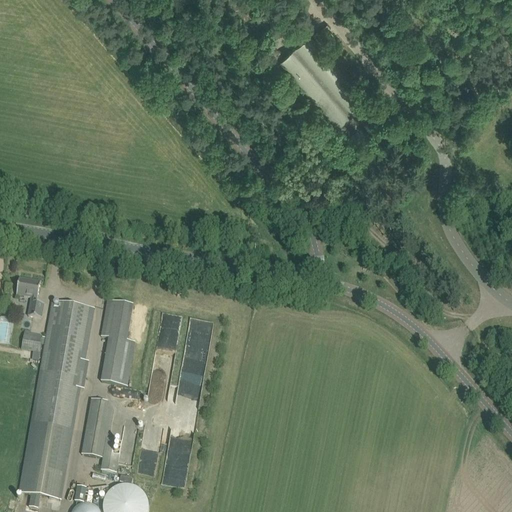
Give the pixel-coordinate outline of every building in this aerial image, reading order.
[(279,62),(278,63),(335,130),(368,102),(311,35),(284,58),(280,53),(275,58),(279,62)] [(41,284),(20,280),(17,297),(32,299),(29,318),(42,320),(44,305),(36,304),(37,300),(38,300),(41,284)] [(53,302),(31,426),(73,433),(80,388),(85,360),(94,310),(53,302)] [(101,338),(109,339),(127,342),(133,307),(108,302),(101,338)] [(22,351),(40,354),(41,347),(28,345),(30,335),(30,332),(25,331),(22,351)] [(42,337),(30,335),(28,345),(41,347),(42,337)] [(127,342),(109,339),(102,384),(127,388),(135,344),(127,342)] [(92,397),(82,456),(103,459),(106,440),(112,407),(108,399),(92,397)] [(31,426),(20,495),(31,497),(30,505),(39,507),(40,498),(61,502),(73,433),(31,426)] [(113,441),(106,440),(103,459),(101,472),(117,475),(120,457),(111,455),(113,441)] [(147,511),(148,510),(147,503),(144,497),(139,492),(134,489),(128,487),(121,487),(115,489),(109,492),(105,497),(102,503),(101,510),(101,511),(147,511)]
